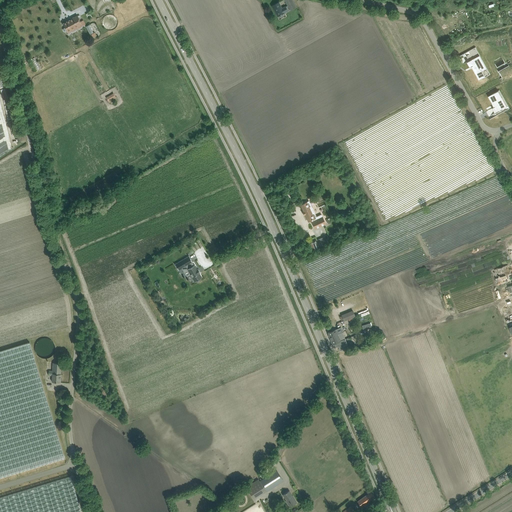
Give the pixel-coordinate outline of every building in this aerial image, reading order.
[(290,10),(296,6),(293,0),(284,0),(288,6),(290,10)] [(278,16),(290,10),(288,6),(282,9),(279,2),(272,6),(278,16)] [(77,15),(72,18),(72,19),(63,24),(65,28),(64,28),(63,30),(64,31),(65,31),(67,31),(68,33),(72,31),(71,29),(78,25),(79,28),(83,26),(78,17),(77,15)] [(470,68),(471,67),(473,66),(474,68),(473,68),(479,79),(481,78),(482,79),(488,76),(487,76),(486,74),(488,73),(481,59),(479,56),(475,58),(469,61),(467,62),(470,68)] [(511,72),(511,71),(509,66),(499,72),(503,78),(511,72)] [(493,96),(490,98),(494,105),(495,106),(494,107),(492,108),(493,109),(494,112),(495,113),(496,115),(496,116),(509,109),(508,109),(506,105),(502,107),(501,106),(505,104),(504,102),(505,102),(502,96),(498,91),(492,94),(493,96)] [(111,106),(116,104),(115,101),(118,99),(116,94),(108,98),(111,106)] [(325,223),(322,217),(321,214),(316,217),(311,206),(311,207),(309,208),(306,202),(301,205),(309,221),(312,220),(315,228),(325,223)] [(313,251),(317,249),(328,244),(325,237),(314,241),(310,243),(313,251)] [(175,264),(179,270),(182,268),(185,273),(188,270),(194,281),(194,282),(202,277),(199,273),(200,273),(198,269),(197,269),(198,269),(197,269),(195,265),(194,265),(192,262),(193,262),(189,256),(188,256),(189,256),(175,264)] [(312,276),(317,290),(332,285),(327,271),(327,272),(328,274),(323,275),(323,273),(312,276)] [(376,311),(380,322),(381,322),(406,313),(405,313),(411,310),(410,307),(408,307),(407,305),(405,305),(404,313),(403,309),(399,309),(398,312),(394,312),(393,308),(392,316),(390,310),(388,310),(387,308),(383,310),(381,309),(381,307),(380,304),(380,308),(376,307),(376,311)] [(341,315),(344,321),(355,316),(353,310),(341,315)] [(474,348),(476,353),(511,340),(499,310),(445,330),(457,362),(467,358),(464,352),(474,348)] [(340,327),(328,333),(333,344),(334,348),(338,346),(340,351),(349,347),(347,343),(345,338),(340,327)] [(0,351),(0,477),(65,458),(29,342),(0,351)] [(61,363),(53,363),(53,371),(49,371),(49,375),(52,375),(52,382),(60,382),(61,363)] [(253,499),(266,491),(267,492),(283,481),(277,470),(260,481),(258,479),(246,487),(253,499)] [(0,511),(81,511),(71,476),(0,497),(0,511)] [(290,507),(292,505),(297,502),(289,490),(285,493),(283,494),(287,500),(286,500),(290,507)] [(357,501),(361,506),(374,496),(371,492),(357,501)]
